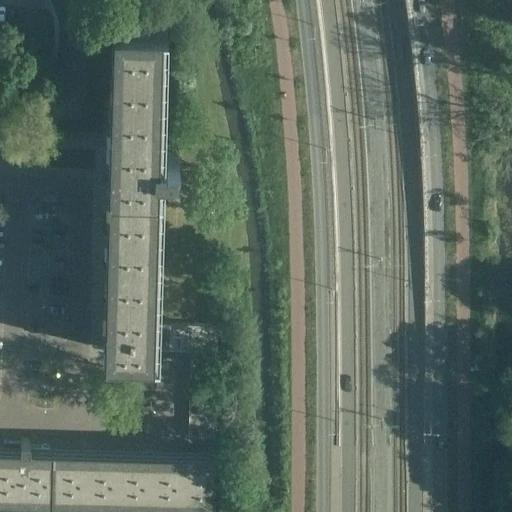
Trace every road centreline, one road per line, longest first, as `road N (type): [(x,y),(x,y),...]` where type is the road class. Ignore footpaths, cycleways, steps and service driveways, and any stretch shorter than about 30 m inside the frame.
road 1 (secondary): [(414,511),(413,211),(393,0)]
road 2 (secondary): [(325,0),(341,144),(346,511)]
road 3 (secondary): [(438,511),(438,217),(420,0)]
road 4 (secondary): [(301,0),(321,304),(323,511)]
